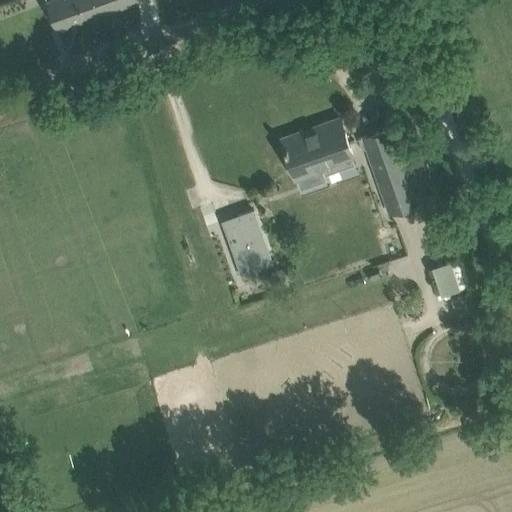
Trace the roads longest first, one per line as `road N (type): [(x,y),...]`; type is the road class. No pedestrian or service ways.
road 1 (track): [(382,0),(511,372)]
road 2 (unclassified): [(0,104),(300,0)]
